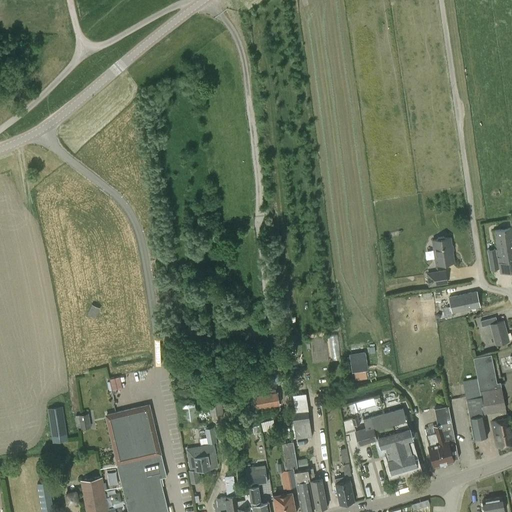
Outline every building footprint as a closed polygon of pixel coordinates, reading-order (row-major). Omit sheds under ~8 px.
[(511,227),(494,231),(499,262),(501,272),(511,270),(511,227)] [(436,265),(454,262),(452,251),(452,250),(450,237),(446,238),(444,237),(438,237),(437,239),(432,240),(434,254),(436,265)] [(445,271),(427,273),(429,285),(447,283),(445,271)] [(449,297),(451,306),(452,312),(453,312),(480,306),(477,291),(449,297)] [(92,304),(88,314),(94,317),(98,307),(92,304)] [(497,322),(496,316),(480,321),(482,327),(490,325),(496,344),(509,341),(504,321),(497,322)] [(332,358),(340,358),(339,334),(331,334),(332,358)] [(365,361),(366,361),(364,348),(350,350),(355,380),(367,378),(366,370),(365,361)] [(473,439),(488,436),(484,414),(490,413),(491,421),(497,447),(511,443),(511,427),(510,417),(507,417),(506,410),(500,382),(497,383),(491,354),(473,358),(477,379),(463,382),(473,439)] [(200,372),(181,374),(182,383),(201,380),(200,372)] [(111,377),(113,389),(123,387),(121,375),(111,377)] [(255,409),(280,404),(277,391),(257,395),(254,380),(236,383),(240,412),(240,413),(253,411),(253,409),(255,408),(255,409)] [(305,393),(292,394),(295,412),(292,413),(296,439),(312,436),(308,411),(305,393)] [(210,413),(222,412),(221,394),(208,395),(210,413)] [(354,402),(356,411),(376,405),(373,397),(354,402)] [(168,511),(160,478),(166,477),(148,403),(104,412),(116,463),(127,510),(127,511),(168,511)] [(185,428),(198,426),(194,403),(182,405),(185,428)] [(52,442),(68,440),(63,406),(47,409),(52,442)] [(447,464),(453,463),(453,460),(459,459),(448,406),(434,408),(437,424),(433,426),(435,432),(426,434),(429,446),(428,446),(434,466),(435,465),(436,468),(442,466),(442,463),(446,462),(447,464)] [(402,407),(384,412),(400,469),(416,464),(413,453),(412,453),(407,439),(412,437),(409,427),(408,427),(405,415),(402,407)] [(387,454),(389,460),(392,471),(400,469),(384,412),(363,418),(366,428),(355,431),(359,445),(374,440),(376,445),(379,456),(387,454)] [(76,428),(81,427),(81,429),(91,427),(89,413),(79,414),(79,415),(74,416),(76,428)] [(353,426),(360,424),(358,417),(351,419),(353,426)] [(217,441),(214,425),(204,427),(206,436),(204,437),(205,443),(217,441)] [(298,470),(296,459),(293,442),(285,443),(280,444),(284,462),(286,472),(294,470),(294,471),(298,470)] [(187,449),(190,470),(188,471),(191,483),(200,482),(198,469),(217,466),(214,448),(213,445),(187,449)] [(348,475),(351,474),(347,448),(340,449),(345,475),(334,477),(335,483),(339,504),(355,501),(350,480),(349,480),(348,475)] [(296,459),(298,470),(308,469),(306,457),(296,459)] [(284,488),(297,486),(294,471),(294,470),(286,472),(284,462),(276,463),(278,471),(280,471),(284,488)] [(248,485),(267,482),(265,465),(245,468),(248,485)] [(315,479),(313,468),(308,469),(309,477),(309,480),(310,480),(316,509),(327,507),(322,478),(315,479)] [(308,469),(298,470),(294,471),(297,486),(301,511),(308,511),(313,511),(308,481),(308,480),(308,477),(309,477),(308,469)] [(214,503),(215,511),(238,511),(238,510),(238,508),(236,496),(233,476),(225,477),(228,497),(216,498),(214,503)] [(107,511),(107,509),(109,508),(108,500),(106,500),(102,477),(80,480),(85,511),(107,511)] [(53,511),(48,481),(37,483),(41,511),(53,511)] [(258,486),(249,487),(249,494),(251,505),(252,511),(270,511),(269,502),(259,504),(259,501),(261,501),(258,486)] [(79,501),(78,488),(65,490),(67,503),(79,501)] [(295,511),(292,492),(274,495),(276,511),(295,511)] [(250,511),(250,506),(251,505),(249,494),(244,495),(247,506),(238,508),(238,510),(238,511),(250,511)] [(504,511),(501,497),(483,500),(485,511),(504,511)]
